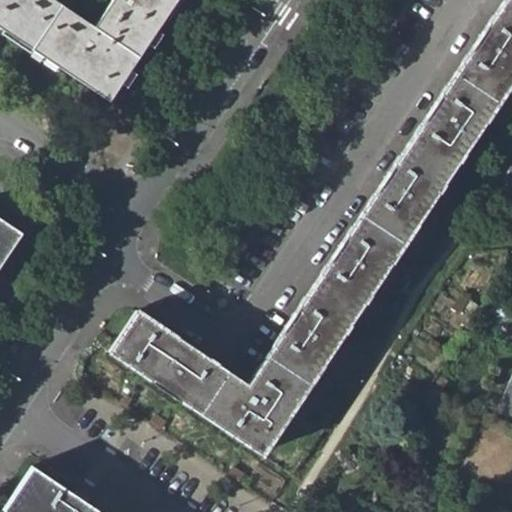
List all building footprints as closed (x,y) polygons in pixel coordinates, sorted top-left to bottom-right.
[(0,0),(0,29),(114,106),(184,0),(120,0),(99,31),(52,0),(0,0)] [(413,224),(511,77),(511,0),(504,0),(245,386),(136,313),(108,355),(258,455),(413,224)] [(0,275),(25,239),(0,222),(0,275)] [(511,377),(510,382),(498,408),(511,414),(511,377)] [(97,511),(40,472),(11,511),(97,511)]
